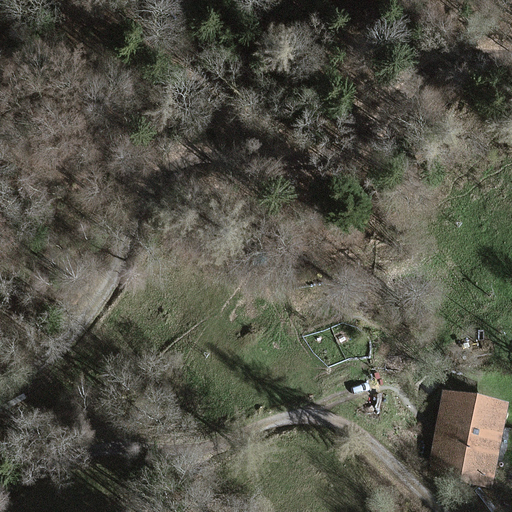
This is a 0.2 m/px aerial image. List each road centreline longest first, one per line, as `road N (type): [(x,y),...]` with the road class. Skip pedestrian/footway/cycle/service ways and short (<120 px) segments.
road 1 (track): [(511,58),(460,59),(417,83),(339,163),(197,157),(171,171),(128,255),(41,360),(0,385)]
road 2 (track): [(0,490),(53,456),(90,450),(189,457),(263,423),(319,417),(371,444),(443,511)]
